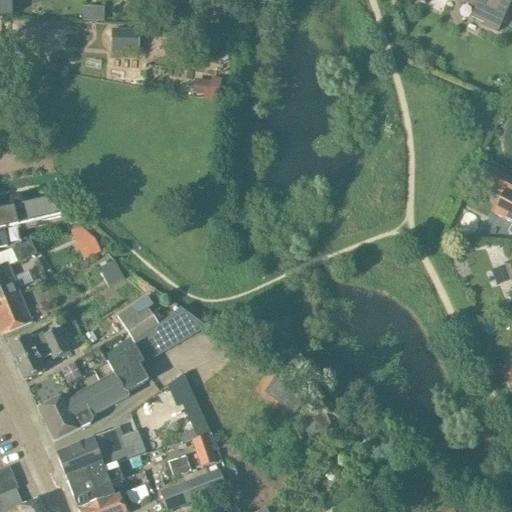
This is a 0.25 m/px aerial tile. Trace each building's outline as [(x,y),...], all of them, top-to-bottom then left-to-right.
[(511,0),(468,0),(467,3),(476,7),(471,16),(484,22),(482,25),(497,32),(511,0)] [(111,32),(111,52),(139,52),(139,32),(111,32)] [(193,95),(203,96),(209,97),(211,84),(195,82),(193,95)] [(511,178),(511,179),(483,163),(475,178),(486,184),(485,185),(502,194),(493,212),(511,222),(511,223),(507,233),(511,236),(511,178)] [(0,249),(7,248),(2,230),(61,215),(46,200),(0,210),(0,249)] [(87,224),(71,230),(84,259),(99,253),(87,224)] [(31,242),(10,251),(15,262),(36,254),(31,242)] [(122,281),(111,261),(96,268),(106,288),(122,281)] [(0,268),(0,302),(19,294),(7,266),(0,268)] [(19,294),(0,302),(0,331),(2,336),(32,324),(19,294)] [(148,309),(151,307),(145,298),(117,317),(134,342),(159,325),(148,309)] [(94,372),(101,384),(72,399),(69,394),(37,410),(54,444),(90,425),(93,420),(91,417),(124,401),(121,396),(146,383),(146,382),(149,381),(139,365),(144,363),(144,364),(206,328),(180,309),(133,345),(134,346),(124,351),(125,352),(123,353),(124,355),(105,365),(106,366),(94,372)] [(68,353),(57,330),(44,336),(43,334),(29,341),(27,337),(8,346),(25,382),(44,372),(39,361),(51,355),(54,360),(68,353)] [(511,371),(511,369),(503,373),(508,385),(511,383),(511,371)] [(266,390),(296,415),(309,399),(279,374),(266,390)] [(198,438),(207,435),(208,436),(211,435),(195,400),(183,406),(198,438)] [(291,430),(296,443),(306,440),(301,426),(291,430)] [(122,446),(127,459),(146,452),(137,431),(122,437),(119,429),(57,453),(67,479),(95,468),(93,463),(100,460),(99,458),(108,455),(106,451),(110,449),(111,451),(122,446)] [(206,437),(192,441),(201,470),(215,466),(206,437)] [(68,482),(74,497),(90,490),(92,494),(112,487),(111,486),(124,481),(117,463),(127,459),(122,446),(111,451),(110,449),(106,451),(108,455),(99,458),(100,460),(93,463),(95,468),(67,479),(68,482)] [(170,461),(174,474),(192,469),(188,456),(170,461)] [(0,496),(16,490),(18,489),(9,467),(0,470),(0,496)] [(220,470),(161,493),(168,510),(226,488),(220,470)] [(90,490),(74,497),(80,511),(126,511),(120,495),(116,497),(112,487),(92,494),(90,490)] [(10,511),(23,507),(16,490),(0,496),(0,511),(10,511)] [(222,511),(240,511),(233,494),(218,501),(222,511)] [(47,511),(42,499),(17,510),(17,511),(47,511)]
